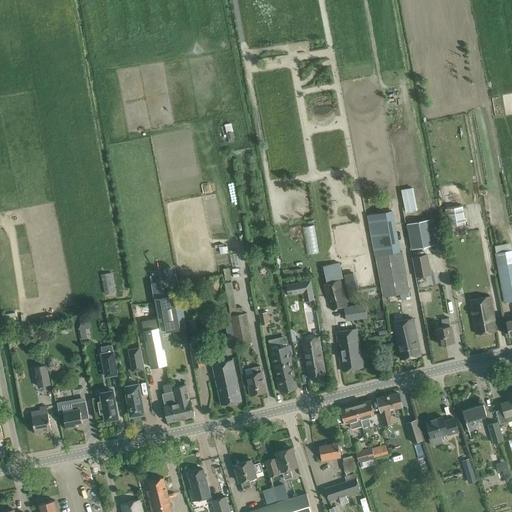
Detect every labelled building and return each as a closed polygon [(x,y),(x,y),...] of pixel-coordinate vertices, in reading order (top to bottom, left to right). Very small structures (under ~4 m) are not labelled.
[(234,131),(227,132),(228,139),(229,142),(234,141),(234,138),(235,138),(234,131)] [(457,169),(440,171),(452,239),(468,237),(457,169)] [(497,223),(492,194),(482,196),(487,225),(497,223)] [(368,215),(376,256),(400,251),(393,211),(368,215)] [(407,224),(407,225),(411,249),(435,244),(430,219),(407,224)] [(314,224),(302,226),(307,254),(319,251),(314,224)] [(224,246),(224,243),(218,244),(220,254),(228,252),(227,245),(224,246)] [(511,249),(496,253),(504,302),(511,300),(511,249)] [(400,251),(376,256),(384,297),(410,292),(402,251),(400,251)] [(428,254),(413,257),(417,277),(431,275),(428,254)] [(326,280),(343,276),(340,262),(323,266),(326,280)] [(478,276),(469,277),(471,288),(486,285),(482,262),(476,263),(478,276)] [(112,272),(101,274),(104,294),(116,292),(112,272)] [(342,278),(327,282),(323,283),(326,296),(328,295),(331,310),(345,307),(346,319),(367,316),(365,301),(361,301),(361,304),(349,306),(342,278)] [(310,280),(286,284),(288,294),(302,292),(312,290),(310,280)] [(211,281),(208,290),(217,293),(220,284),(211,281)] [(233,284),(225,285),(236,345),(253,341),(247,312),(243,313),(242,307),(237,308),(233,284)] [(418,287),(421,301),(431,299),(427,285),(418,287)] [(463,286),(454,288),(455,296),(464,295),(463,286)] [(155,298),(159,319),(161,332),(187,327),(180,293),(155,298)] [(497,330),(495,320),(492,297),(471,300),(476,333),(497,330)] [(269,323),(268,311),(259,313),(261,324),(269,323)] [(454,341),(449,318),(443,319),(440,317),(434,318),(433,321),(434,328),(436,329),(439,344),(454,341)] [(135,324),(140,348),(144,368),(151,367),(151,368),(167,365),(165,352),(161,332),(159,319),(135,324)] [(393,323),(398,349),(400,359),(420,355),(415,328),(413,319),(393,323)] [(363,367),(361,357),(356,329),(338,332),(340,342),(341,342),(342,347),(338,350),(342,371),(363,367)] [(325,374),(323,364),(319,337),(302,340),(308,377),(325,374)] [(293,359),(291,349),(290,345),(271,349),(280,392),(297,388),(291,359),(293,359)] [(201,346),(191,348),(195,367),(205,365),(201,346)] [(139,347),(129,349),(133,371),(143,369),(139,347)] [(113,352),(103,354),(107,376),(118,374),(113,352)] [(242,400),(240,390),(233,359),(212,363),(221,405),(242,400)] [(57,363),(50,370),(56,375),(62,368),(57,363)] [(46,364),(35,367),(39,386),(50,384),(46,364)] [(266,391),(264,381),(260,365),(252,367),(253,374),(246,375),(250,395),(266,391)] [(139,383),(125,386),(127,396),(126,397),(127,405),(129,404),(131,415),(134,415),(134,416),(141,415),(141,413),(144,413),(139,383)] [(176,391),(173,391),(173,392),(176,393),(179,407),(179,409),(180,409),(182,418),(194,416),(191,406),(188,391),(186,385),(175,387),(176,391)] [(118,417),(113,390),(113,388),(100,390),(102,401),(99,401),(101,412),(104,412),(105,420),(108,419),(109,421),(116,420),(115,418),(118,417)] [(165,393),(162,394),(164,403),(166,412),(169,422),(182,418),(180,409),(179,409),(179,407),(176,393),(173,392),(173,391),(165,393)] [(402,407),(401,403),(399,393),(378,398),(385,425),(394,423),(391,410),(402,407)] [(370,400),(355,404),(362,426),(363,425),(363,427),(371,425),(369,416),(374,415),(370,400)] [(511,400),(501,404),(507,422),(511,420),(511,400)] [(89,418),(87,408),(86,401),(71,403),(72,410),(64,411),(67,427),(82,424),(81,419),(89,418)] [(352,428),(362,426),(355,404),(340,409),(344,423),(350,421),(352,428)] [(469,431),(470,431),(483,415),(487,414),(484,404),(463,410),(469,431)] [(41,414),(32,416),(35,432),(51,429),(47,406),(40,407),(40,409),(41,414)] [(443,442),(441,435),(447,433),(448,434),(458,431),(457,427),(454,418),(444,421),(443,416),(426,421),(431,437),(429,437),(431,445),(443,442)] [(413,443),(423,440),(417,419),(407,422),(413,443)] [(498,421),(488,424),(494,443),(503,440),(498,421)] [(355,451),(356,451),(369,447),(367,442),(361,444),(360,440),(352,442),(355,451)] [(338,442),(319,446),(322,460),(341,457),(338,442)] [(375,456),(388,452),(386,443),(372,447),(375,456)] [(276,452),(279,462),(276,463),(275,458),(266,461),(271,476),(279,473),(279,471),(282,470),(285,479),(293,477),(290,468),(298,465),(292,447),(290,448),(289,446),(287,445),(284,447),(283,449),(283,450),(276,452)] [(372,446),(369,447),(356,451),(359,462),(375,457),(375,456),(372,446)] [(256,476),(254,468),(251,459),(234,464),(240,482),(240,481),(243,490),(252,487),(249,479),(256,476)] [(352,459),(343,462),(345,471),(355,469),(352,459)] [(507,461),(496,463),(498,472),(509,469),(507,461)] [(210,494),(206,478),(203,468),(188,472),(193,488),(190,489),(192,499),(210,494)] [(472,470),(464,472),(466,478),(474,476),(472,470)] [(360,488),(358,482),(355,473),(345,476),(347,481),(325,489),(329,501),(339,498),(341,504),(349,502),(347,495),(361,491),(360,488)] [(150,490),(147,490),(152,511),(163,511),(172,510),(166,487),(164,477),(148,481),(150,490)] [(273,487),(275,494),(281,511),(310,511),(305,493),(289,498),(285,483),(273,487)] [(249,511),(281,511),(275,494),(266,497),(269,504),(249,510),(249,511)] [(231,511),(227,497),(214,501),(216,511),(231,511)] [(142,511),(139,499),(121,504),(122,511),(142,511)] [(57,511),(55,500),(38,504),(40,511),(57,511)]
